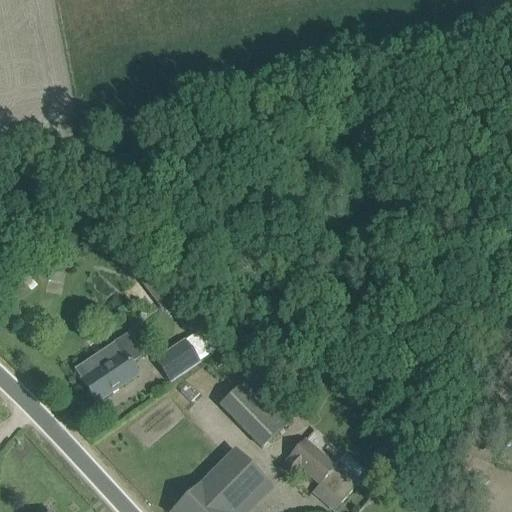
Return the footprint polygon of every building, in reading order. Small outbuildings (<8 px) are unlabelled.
[(148,273),(135,284),(151,304),(164,293),(148,273)] [(29,274),(3,294),(13,308),(40,288),(29,274)] [(170,385),(199,365),(215,355),(199,332),(154,362),(170,385)] [(96,372),(89,362),(74,371),(82,382),(81,383),(96,405),(137,376),(130,366),(144,357),(128,334),(115,344),(122,355),(96,372)] [(279,389),(259,369),(219,408),(261,451),(290,423),(267,400),(279,389)] [(477,492),(493,451),(456,437),(440,478),(477,492)] [(293,456),(280,471),(290,481),(300,470),(319,486),(341,505),(354,490),(359,484),(336,464),(333,468),(305,443),(293,456)] [(238,511),(266,485),(243,462),(234,453),(200,487),(225,511),(238,511)] [(225,511),(200,487),(174,511),(225,511)]
